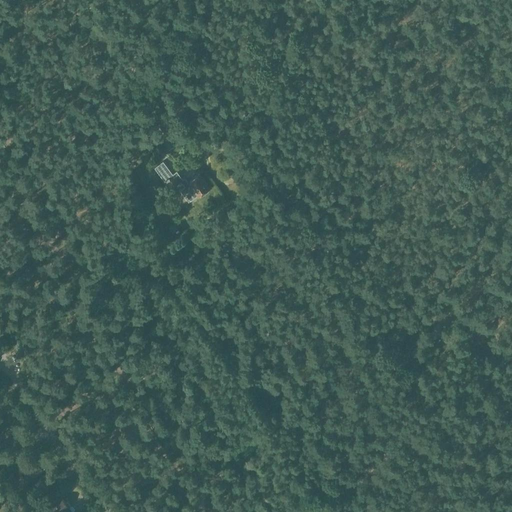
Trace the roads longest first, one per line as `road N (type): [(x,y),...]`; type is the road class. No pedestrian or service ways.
road 1 (track): [(61,0),(202,141),(236,158),(238,175),(227,181),(205,151)]
road 2 (unclassified): [(113,511),(45,430),(0,350)]
